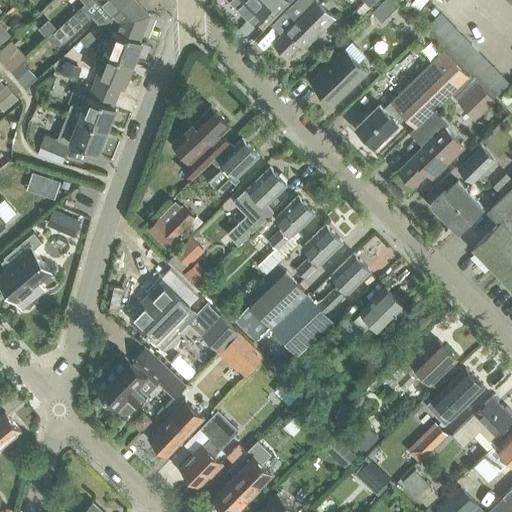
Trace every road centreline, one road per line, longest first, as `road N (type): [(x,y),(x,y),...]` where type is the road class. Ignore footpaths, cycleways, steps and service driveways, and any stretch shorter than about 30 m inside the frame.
road 1 (residential): [(511,350),(188,5)]
road 2 (unclassified): [(56,412),(96,243),(188,5)]
road 3 (residential): [(159,511),(56,412)]
